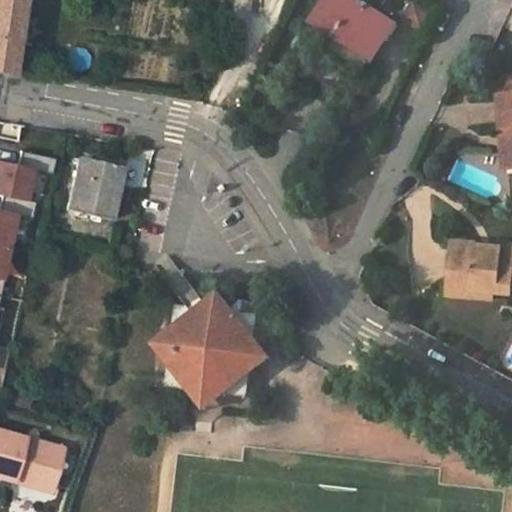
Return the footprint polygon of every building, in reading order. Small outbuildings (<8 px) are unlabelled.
[(0,0),(0,71),(11,73),(21,0),(0,0)] [(354,0),(325,0),(312,21),(371,59),(384,38),(387,40),(397,23),(366,3),(364,6),(354,0)] [(421,29),(432,12),(416,2),(405,19),(421,29)] [(39,55),(36,71),(50,74),(53,58),(39,55)] [(510,131),(511,138),(504,145),(505,156),(511,156),(511,91),(504,92),(500,92),(503,131),(510,131)] [(77,156),(65,208),(106,218),(119,166),(77,156)] [(0,197),(24,201),(30,167),(0,161),(0,197)] [(0,272),(12,212),(0,209),(0,272)] [(506,251),(475,248),(476,243),(453,241),(450,283),(472,285),(471,293),(494,295),(495,289),(511,290),(511,246),(507,246),(506,251)] [(449,298),(494,302),(494,295),(471,293),(472,285),(450,283),(449,298)] [(244,380),(271,360),(219,290),(145,344),(201,419),(247,385),(244,380)] [(62,447),(0,429),(0,475),(11,479),(13,472),(51,483),(62,447)] [(13,472),(11,479),(49,490),(51,483),(13,472)]
